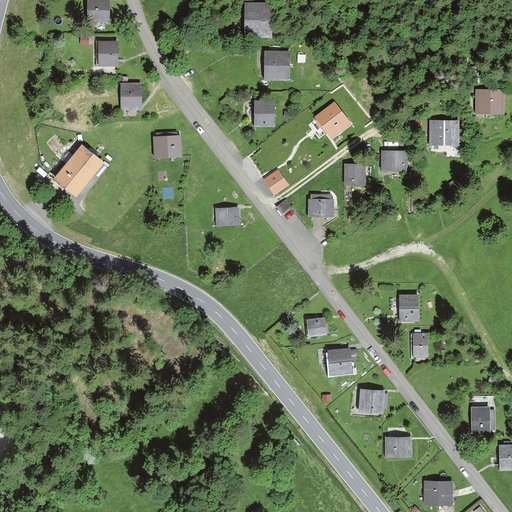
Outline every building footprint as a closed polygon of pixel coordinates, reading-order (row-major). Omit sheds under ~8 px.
[(111,0),(85,0),(86,19),(112,19),(111,0)] [(267,3),(245,3),(245,30),(268,30),(267,3)] [(117,41),(102,41),(101,64),(116,64),(117,41)] [(285,53),(266,53),(267,76),(285,76),(285,53)] [(138,84),(122,85),(123,108),(139,107),(138,84)] [(500,92),(478,91),(477,110),(499,111),(500,92)] [(273,101),(255,101),(255,123),(272,123),(273,101)] [(331,105),(316,118),(333,140),(349,127),(331,105)] [(459,121),(432,121),(432,146),(459,146),(459,121)] [(177,133),(154,135),(155,156),(179,155),(177,133)] [(98,162),(81,147),(55,178),(72,193),(98,162)] [(409,152),(385,152),(385,173),(409,173),(409,152)] [(371,167),(347,165),(346,184),(369,186),(371,167)] [(278,169),(264,178),(274,193),(288,184),(278,169)] [(337,198),(313,198),(313,215),(336,215),(337,198)] [(240,207),(215,208),(216,226),(241,225),(240,207)] [(417,297),(400,297),(400,319),(418,318),(417,297)] [(325,317),(308,321),(312,340),(329,336),(325,317)] [(430,333),(413,334),(414,358),(431,357),(430,333)] [(354,349),(331,352),(334,372),(357,369),(354,349)] [(390,389),(364,389),(364,413),(390,413),(390,389)] [(493,408),(474,408),(473,434),(493,435),(493,408)] [(412,436),(393,437),(394,456),(413,455),(412,436)] [(511,448),(503,448),(502,469),(511,469),(511,448)] [(450,482),(429,480),(428,498),(448,499),(450,482)]
